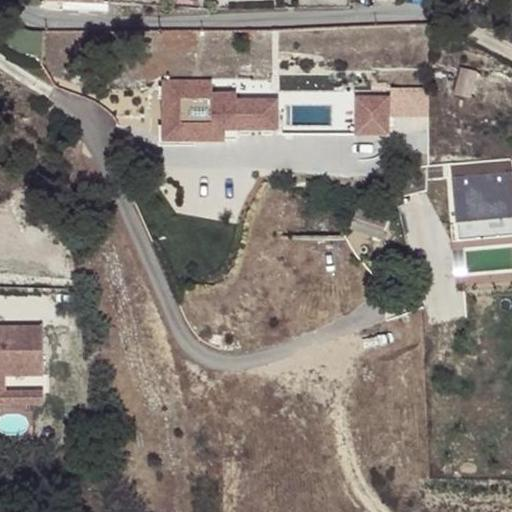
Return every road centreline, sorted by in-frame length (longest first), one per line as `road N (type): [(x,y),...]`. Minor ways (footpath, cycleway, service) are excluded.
road 1 (residential): [(414,299),(230,367),(204,365),(185,348),(81,128),(0,62)]
road 2 (unclassified): [(511,18),(63,17),(0,3)]
